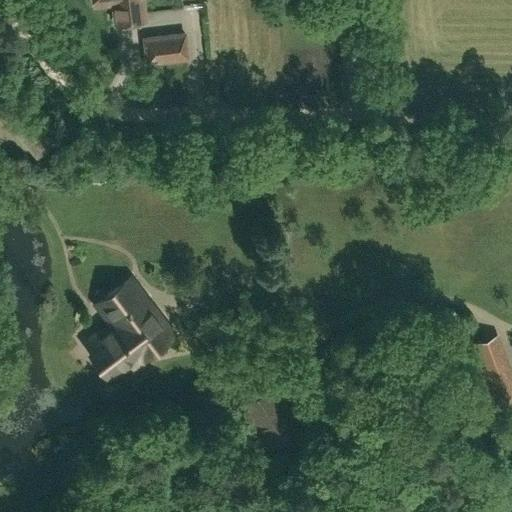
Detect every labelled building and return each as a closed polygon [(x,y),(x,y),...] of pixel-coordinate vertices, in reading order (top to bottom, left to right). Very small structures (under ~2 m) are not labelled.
[(141,0),(92,0),(93,5),(113,2),(116,24),(144,21),(141,0)] [(188,58),(185,34),(144,39),(147,63),(188,58)] [(137,361),(174,334),(131,277),(95,304),(110,324),(102,330),(101,329),(85,341),(93,351),(92,352),(108,372),(109,372),(114,379),(132,366),(136,371),(141,367),(137,361)] [(472,343),(493,401),(511,394),(511,374),(498,335),(472,343)] [(265,449),(301,427),(274,383),(238,405),(265,449)]
